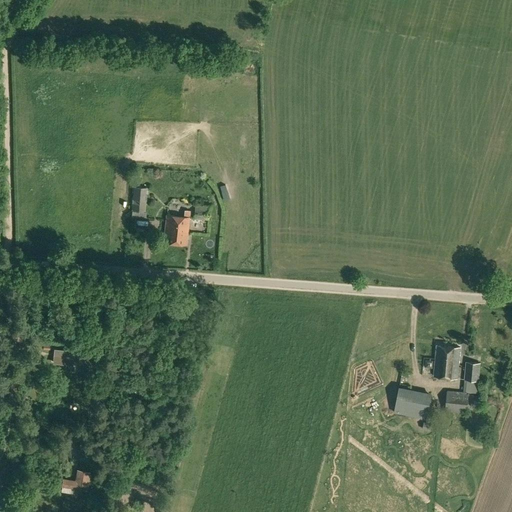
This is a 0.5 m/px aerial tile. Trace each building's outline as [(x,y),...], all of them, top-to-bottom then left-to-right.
[(132,216),(146,218),(147,212),(145,212),(147,187),(134,186),(132,211),(132,216)] [(194,218),(209,220),(210,206),(195,204),(194,218)] [(164,242),(186,244),(190,210),(185,210),(184,216),(167,215),(164,242)] [(434,376),(457,378),(461,347),(437,345),(434,376)] [(54,362),(94,366),(95,354),(55,350),(54,362)] [(464,379),(479,381),(481,362),(466,361),(464,379)] [(394,412),(427,419),(432,393),(399,386),(394,412)] [(445,410),(467,412),(469,392),(447,390),(445,410)] [(79,459),(92,462),(93,455),(80,452),(79,459)] [(62,486),(87,490),(91,472),(77,470),(75,481),(63,479),(62,486)]
